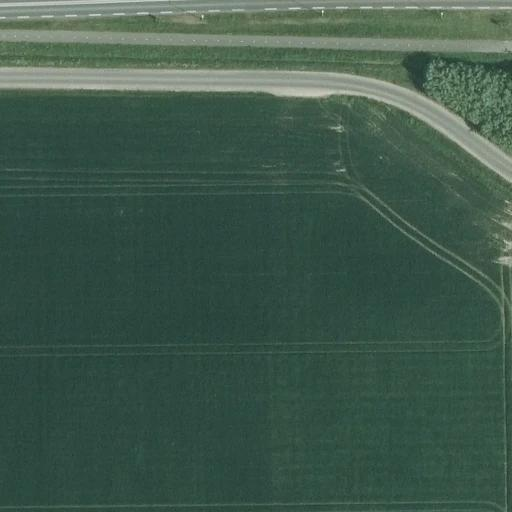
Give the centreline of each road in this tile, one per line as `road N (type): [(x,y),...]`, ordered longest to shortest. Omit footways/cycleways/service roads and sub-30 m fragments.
road 1 (unclassified): [(0,78),(369,88),(421,108),(511,173)]
road 2 (primary): [(0,4),(157,0)]
